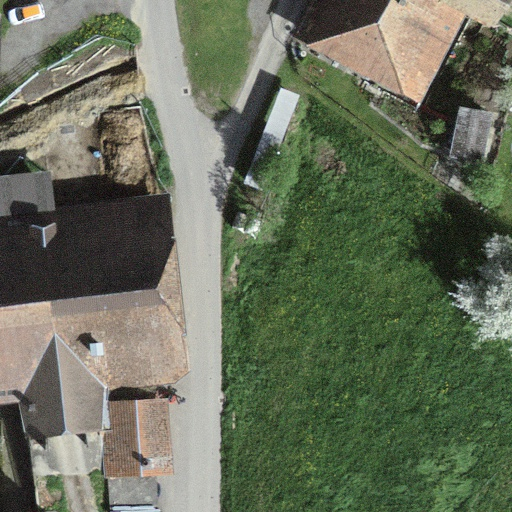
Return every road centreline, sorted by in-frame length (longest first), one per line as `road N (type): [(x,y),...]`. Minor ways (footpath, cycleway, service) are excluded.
road 1 (unclassified): [(154,0),(204,306),(203,511)]
road 2 (track): [(189,180),(231,138),(295,0)]
road 3 (track): [(26,0),(16,50),(25,94),(17,141),(0,148)]
road 4 (track): [(25,94),(166,78)]
